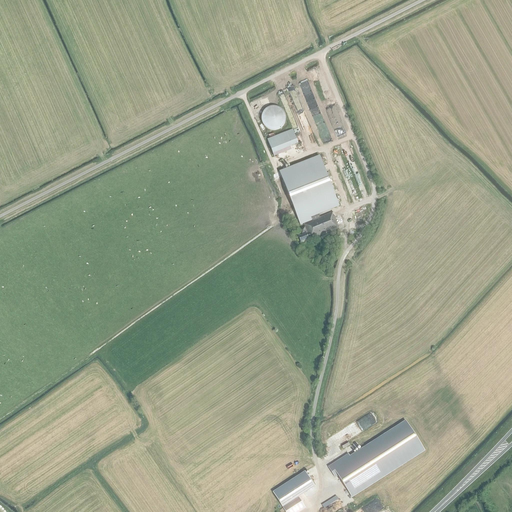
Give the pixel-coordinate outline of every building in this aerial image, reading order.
[(294,104),(300,101),(294,86),(288,88),(291,95),(292,94),(293,96),(291,96),(294,104)] [(262,126),(280,132),(287,112),(274,107),(272,113),(267,111),(262,126)] [(292,130),(267,139),(273,154),(298,144),(292,130)] [(332,213),(320,218),(319,215),(312,217),(312,216),(339,205),(320,157),(280,172),(300,225),(303,224),(305,228),(304,228),(304,227),(298,229),(300,235),(301,235),(297,237),(299,242),(301,242),(303,242),(303,241),(308,239),(307,239),(312,237),(312,238),(338,229),(334,217),(333,217),(332,213)] [(338,476),(351,497),(424,450),(406,421),(350,457),(348,454),(328,467),(335,478),(338,476)] [(305,472),(273,493),(282,507),(314,487),(305,472)] [(336,496),(322,505),(324,508),(338,499),(336,496)] [(283,508),(285,511),(298,511),(305,508),(299,498),(283,508)]
